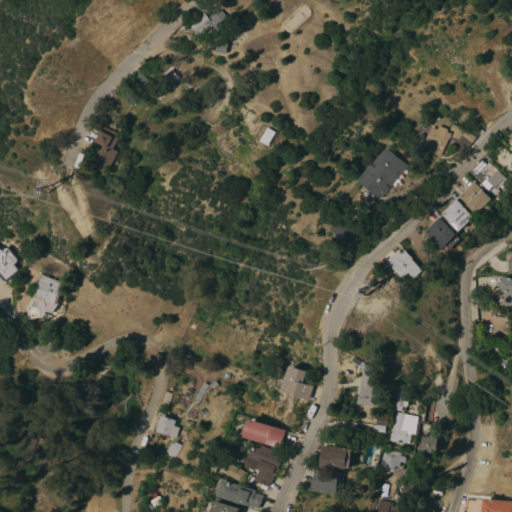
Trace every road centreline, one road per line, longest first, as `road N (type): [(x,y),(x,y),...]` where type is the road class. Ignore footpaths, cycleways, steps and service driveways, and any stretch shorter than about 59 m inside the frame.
road 1 (residential): [(277,511),(329,399),(327,336),(363,262),(511,114)]
road 2 (residential): [(122,511),(156,357),(130,339),(48,368),(30,358)]
road 3 (residential): [(459,511),(483,428),(473,264),(511,238)]
road 4 (residential): [(67,166),(94,96),(197,0)]
